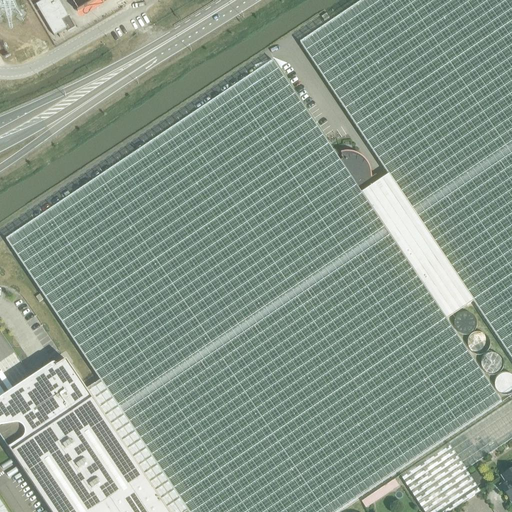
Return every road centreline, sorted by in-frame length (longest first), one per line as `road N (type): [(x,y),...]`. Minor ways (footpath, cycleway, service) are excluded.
road 1 (primary): [(227,0),(0,123)]
road 2 (primary): [(76,105),(242,0)]
road 3 (unclassified): [(152,0),(38,65),(0,72)]
